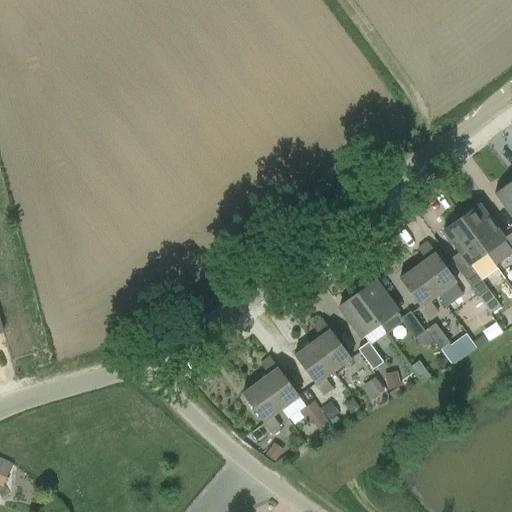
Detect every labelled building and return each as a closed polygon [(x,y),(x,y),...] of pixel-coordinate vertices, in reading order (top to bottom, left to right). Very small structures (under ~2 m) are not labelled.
[(495,194),(511,217),(511,179),(510,179),(511,181),(510,182),(495,194)] [(458,214),(458,215),(486,253),(504,240),(478,206),(472,210),(471,208),(459,216),(458,214)] [(486,253),(458,215),(457,215),(458,217),(447,226),(449,227),(443,231),(468,266),(486,253)] [(455,283),(456,282),(427,243),(418,250),(426,261),(417,266),(438,295),(439,295),(455,283)] [(399,279),(428,319),(438,312),(430,301),(438,295),(417,266),(399,279)] [(464,278),(479,298),(488,291),(474,271),(464,278)] [(375,281),(358,294),(357,294),(380,326),(387,335),(403,323),(415,340),(416,339),(421,346),(426,347),(432,342),(410,312),(401,319),(397,312),(398,311),(375,281)] [(500,307),(488,291),(479,298),(490,314),(500,307)] [(364,336),(365,337),(380,326),(357,294),(339,307),(361,338),(364,336)] [(333,372),(351,359),(322,319),(312,327),(320,338),(312,343),(333,372)] [(450,346),(449,344),(450,344),(436,324),(427,331),(440,351),(452,366),(476,348),(466,334),(450,346)] [(383,363),(371,346),(369,342),(358,350),(373,370),(383,363)] [(294,356),(322,396),(333,389),(325,378),(333,372),(312,343),(294,356)] [(298,398),(299,397),(270,358),(260,364),(268,375),(260,381),(281,410),(288,421),(306,408),(298,398)] [(384,376),(388,391),(401,388),(397,372),(384,376)] [(383,391),(374,378),(361,388),(370,401),(383,391)] [(271,434),(280,427),(273,416),(281,410),(260,381),(242,394),(271,434)] [(329,422),(321,411),(315,402),(300,413),(308,423),(311,421),(318,430),(329,422)] [(331,404),(321,411),(329,422),(339,415),(331,404)] [(275,462),(283,450),(273,443),(266,455),(275,462)] [(0,483),(3,485),(12,465),(0,459),(0,483)] [(57,499),(52,503),(58,511),(67,511),(65,509),(69,506),(63,497),(59,500),(57,499)]
